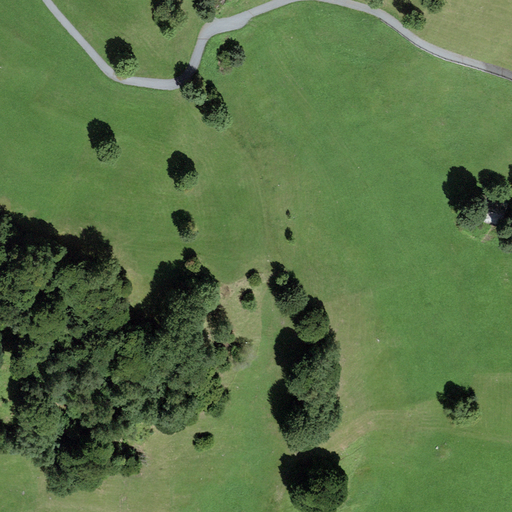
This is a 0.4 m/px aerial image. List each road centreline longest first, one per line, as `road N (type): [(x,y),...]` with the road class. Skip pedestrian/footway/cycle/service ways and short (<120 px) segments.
road 1 (track): [(45,0),(115,73),(170,86),(191,79),(202,35),(214,22),(290,0)]
road 2 (track): [(344,0),(377,10),(428,45),(511,74)]
